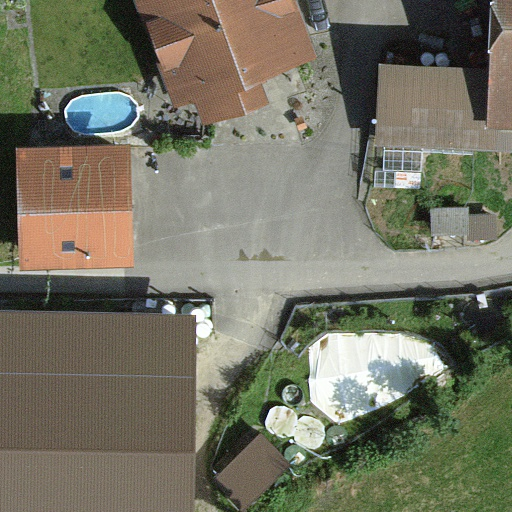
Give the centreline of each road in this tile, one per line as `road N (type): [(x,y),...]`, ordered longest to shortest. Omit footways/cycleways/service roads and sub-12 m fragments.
road 1 (track): [(511,267),(127,285),(0,279)]
road 2 (unknown): [(314,279),(380,0)]
